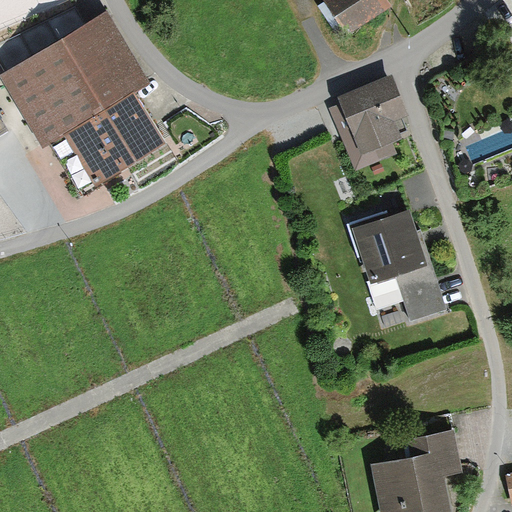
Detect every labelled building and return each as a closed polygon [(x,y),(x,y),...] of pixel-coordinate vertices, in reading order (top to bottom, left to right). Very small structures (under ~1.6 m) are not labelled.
[(330,0),(346,28),(395,1),(394,0),(330,0)] [(106,5),(1,67),(47,143),(68,131),(97,179),(168,137),(139,88),(151,81),(106,5)] [(386,74),(333,97),(360,161),(396,146),(391,132),(399,129),(393,115),(401,111),(386,74)] [(411,202),(354,221),(374,279),(390,274),(406,320),(447,307),(411,202)] [(416,448),(375,456),(386,511),(422,511),(452,506),(444,467),(460,463),(452,422),(412,430),(416,448)]
